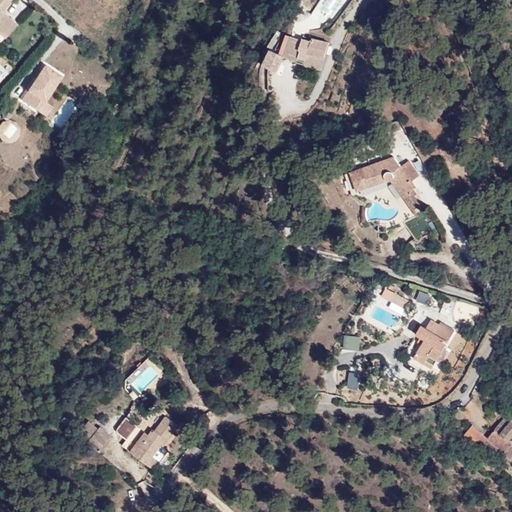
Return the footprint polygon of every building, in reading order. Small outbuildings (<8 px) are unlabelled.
[(0,0),(0,33),(11,21),(0,11),(9,0),(0,0)] [(326,18),(338,0),(318,0),(313,9),(326,18)] [(305,53),(310,41),(300,38),(300,40),(288,36),(282,57),(294,61),(295,58),(303,60),(302,64),(318,69),(321,58),(305,53)] [(321,58),(327,43),(312,38),(310,41),(305,53),(321,58)] [(266,51),(260,66),(275,72),(282,58),(266,51)] [(46,63),(21,96),(37,108),(45,98),(62,75),(46,63)] [(14,106),(21,96),(9,87),(1,96),(14,106)] [(46,115),(54,105),(45,98),(37,108),(46,115)] [(1,119),(0,122),(0,137),(15,141),(20,124),(1,119)] [(398,146),(355,163),(361,182),(392,171),(396,171),(416,200),(426,194),(417,180),(420,177),(398,146)] [(409,309),(413,303),(401,297),(398,304),(409,309)] [(457,325),(431,311),(427,319),(424,317),(418,328),(427,333),(418,351),(438,361),(457,325)] [(145,359),(124,379),(138,393),(159,373),(145,359)] [(511,409),(507,406),(491,432),(511,445),(510,448),(511,449),(511,409)] [(114,429),(130,441),(140,428),(124,416),(114,429)] [(130,450),(155,468),(182,431),(166,419),(158,430),(153,426),(148,433),(145,430),(130,450)] [(112,435),(100,425),(93,434),(105,444),(112,435)] [(511,445),(491,432),(485,443),(505,455),(510,448),(511,445)]
